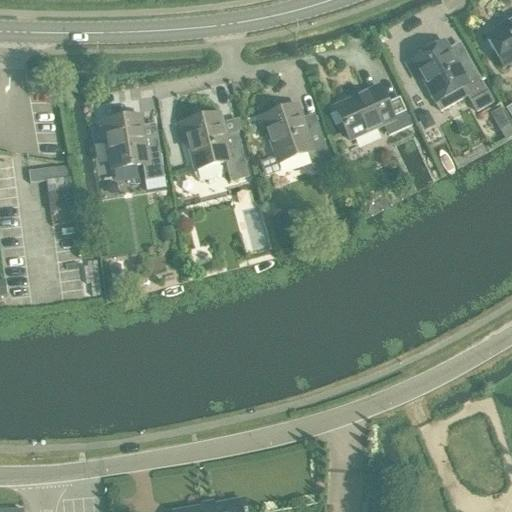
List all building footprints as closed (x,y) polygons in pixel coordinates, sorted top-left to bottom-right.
[(511,21),(503,27),(503,28),(486,38),(502,69),(511,63),(511,21)] [(493,104),(466,56),(454,63),(444,44),(406,66),(414,80),(419,78),(439,113),(468,96),(477,112),(493,104)] [(399,100),(385,106),(377,89),(353,100),(354,101),(334,110),(349,142),(383,127),(388,138),(411,127),(399,100)] [(317,124),(304,128),(297,108),(256,122),(262,138),(267,136),(278,167),(307,157),(312,171),(331,164),(317,124)] [(219,168),(218,166),(224,165),(229,184),(249,180),(237,134),(224,137),(219,117),(176,127),(180,144),(186,142),(194,172),(195,172),(196,175),(197,177),(200,180),(204,182),(208,183),(212,182),(215,180),(218,176),(219,172),(219,168)] [(157,138),(144,140),(140,118),(97,125),(100,143),(106,142),(111,172),(141,167),(144,183),(164,180),(157,138)] [(245,511),(244,502),(211,508),(212,511),(206,511),(245,511)]
